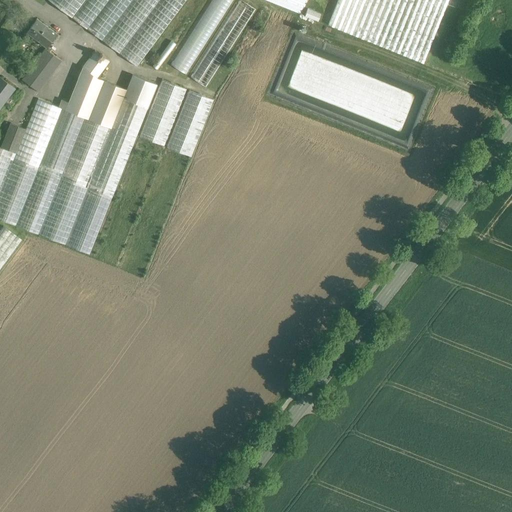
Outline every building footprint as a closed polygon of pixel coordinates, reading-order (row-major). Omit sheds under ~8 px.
[(49,0),(73,18),(86,0),(49,0)] [(90,0),(76,20),(86,28),(107,0),(90,0)] [(110,0),(88,29),(99,37),(126,0),(110,0)] [(133,0),(103,40),(122,54),(163,0),(133,0)] [(166,0),(124,56),(137,65),(186,0),(166,0)] [(213,0),(171,65),(187,76),(235,0),(213,0)] [(267,0),(302,14),(307,0),(267,0)] [(451,0),(338,0),(328,27),(426,65),(451,0)] [(193,79),(209,89),(259,11),(243,1),(193,79)] [(322,15),(309,10),(307,16),(319,21),(322,15)] [(58,34),(37,19),(27,33),(48,48),(58,34)] [(46,50),(22,80),(37,92),(61,61),(46,50)] [(111,62),(96,50),(82,69),(97,80),(111,62)] [(82,69),(43,165),(40,164),(37,171),(40,172),(18,226),(36,234),(58,179),(61,171),(97,80),(82,69)] [(9,87),(0,80),(0,97),(1,98),(9,87)] [(141,136),(166,146),(188,90),(163,80),(141,136)] [(86,119),(110,128),(125,91),(100,82),(86,119)] [(168,146),(192,156),(214,101),(190,91),(168,146)] [(0,194),(0,219),(15,225),(37,171),(40,164),(63,108),(39,98),(27,130),(17,154),(15,153),(12,160),(14,161),(0,194)] [(124,99),(93,179),(90,178),(86,189),(89,190),(67,246),(90,255),(147,109),(124,99)] [(40,235),(64,244),(86,189),(90,178),(110,128),(86,119),(65,172),(61,171),(58,179),(62,180),(40,235)] [(0,142),(0,147),(15,153),(17,154),(27,130),(8,122),(0,142)] [(0,189),(12,160),(15,153),(0,147),(0,189)] [(115,200),(93,256),(117,265),(139,209),(115,200)] [(27,244),(6,229),(0,236),(0,260),(9,267),(27,244)] [(0,260),(0,279),(9,267),(0,260)] [(12,269),(0,284),(0,328),(33,285),(12,269)]
